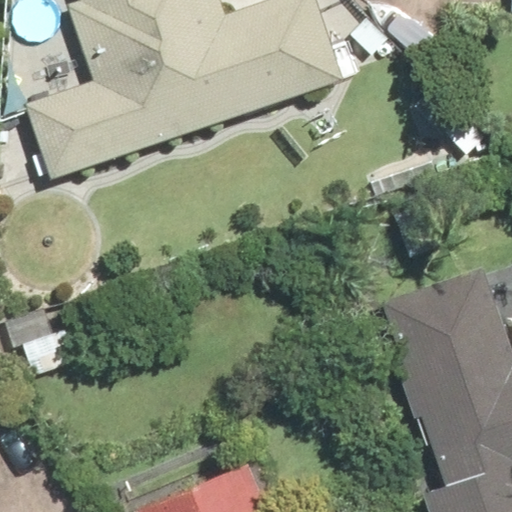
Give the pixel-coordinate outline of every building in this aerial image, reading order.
[(247,0),(212,12),(207,0),(61,0),(54,3),(80,78),(11,101),(35,174),(48,170),(151,134),(170,128),(329,72),(303,0),(247,0)] [(383,208),(400,256),(434,245),(418,197),(397,204),(383,208)] [(418,487),(426,511),(511,511),(511,273),(508,262),(388,302),(446,478),(418,487)] [(13,340),(25,372),(66,357),(56,328),(49,330),(39,302),(0,315),(0,341),(1,344),(13,340)] [(258,511),(237,460),(125,506),(127,511),(258,511)]
